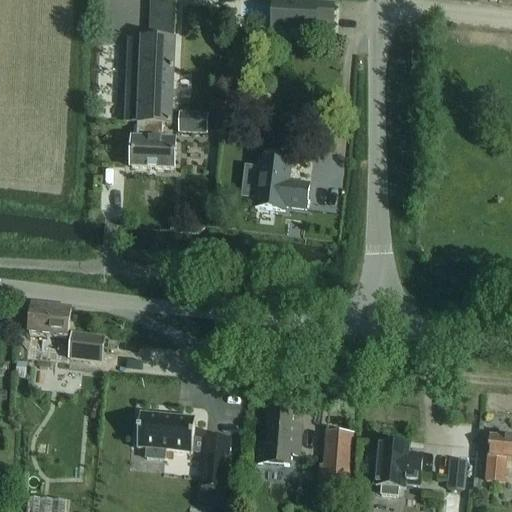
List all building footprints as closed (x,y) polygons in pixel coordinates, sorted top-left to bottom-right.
[(127,64),(125,124),(138,125),(138,128),(163,129),(173,129),(176,42),(174,42),(176,2),(151,1),(149,42),(128,41),(127,64)] [(274,2),(273,30),(316,33),(316,25),(333,25),(334,18),(334,5),(274,2)] [(422,54),(413,54),(412,59),(412,63),(412,65),(422,66),(422,54)] [(207,115),(181,114),(180,133),(206,134),(207,115)] [(235,119),(221,117),(220,137),(234,138),(235,119)] [(131,139),(130,171),(175,173),(176,140),(163,140),(163,129),(138,128),(137,139),(131,139)] [(288,164),(284,164),(285,158),(282,154),(269,152),(265,155),(264,161),(262,161),(261,170),(245,168),(241,200),(257,202),(256,207),(283,210),(283,206),(304,209),(307,186),(285,183),(288,164)] [(71,309),(34,304),(30,336),(68,340),(71,309)] [(74,333),(71,359),(101,362),(104,337),(74,333)] [(21,379),(25,380),(26,363),(17,362),(16,379),(21,379)] [(141,414),(137,451),(146,452),(146,462),(166,464),(167,454),(193,457),(193,454),(203,455),(200,489),(201,489),(226,492),(227,492),(232,440),(205,438),(205,441),(195,440),(197,419),(141,414)] [(301,457),(304,432),(292,431),(293,417),(273,415),(270,446),(257,445),(255,464),(289,468),(290,456),(301,457)] [(353,437),(327,434),(323,468),(319,468),(317,488),(348,491),(353,437)] [(506,459),(511,459),(511,438),(490,436),(488,457),(489,457),(487,481),(503,483),(506,459)] [(378,443),(374,488),(382,488),(381,496),(398,498),(399,490),(406,491),(406,487),(421,488),(424,455),(410,453),(411,445),(378,443)] [(450,460),(446,490),(464,492),(468,462),(450,460)] [(201,489),(200,503),(224,506),(226,492),(201,489)] [(65,511),(66,502),(28,498),(26,511),(65,511)]
